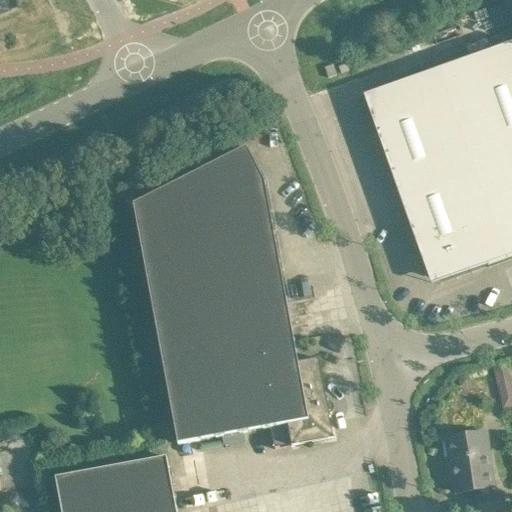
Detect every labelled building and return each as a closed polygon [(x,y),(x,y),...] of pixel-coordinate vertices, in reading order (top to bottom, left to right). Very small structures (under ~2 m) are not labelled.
[(511,42),(363,96),(417,247),(418,247),(428,275),(430,274),(439,279),(440,281),(487,264),(488,265),(511,256),(511,42)] [(367,75),(364,65),(354,69),(357,78),(367,75)] [(137,225),(177,442),(328,411),(318,359),(298,363),(265,184),(247,148),(134,206),(137,225)] [(511,383),(506,361),(493,364),(498,381),(504,408),(511,406),(511,383)] [(328,411),(177,442),(178,445),(274,427),(275,449),(333,439),(328,411)] [(494,488),(486,433),(446,438),(452,481),(455,481),(457,494),(479,491),(480,499),(476,499),(478,511),(493,511),(504,510),(502,495),(491,497),(490,489),(494,488)] [(175,511),(165,457),(55,478),(61,511),(175,511)]
